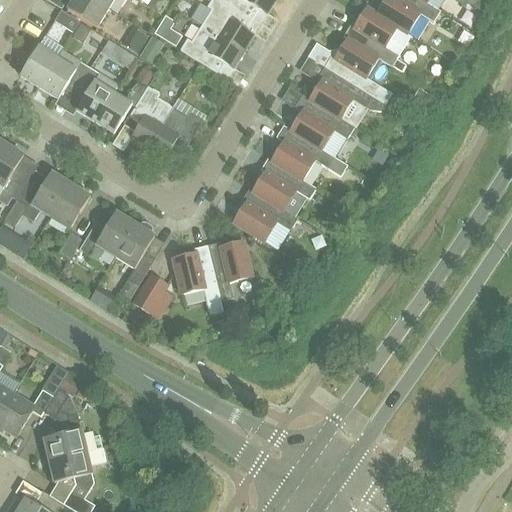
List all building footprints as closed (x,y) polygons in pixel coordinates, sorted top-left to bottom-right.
[(109,11),(91,0),(74,0),(68,11),(98,29),(109,11)] [(115,0),(91,0),(109,11),(115,0)] [(244,54),(255,37),(238,27),(245,17),(217,0),(213,0),(208,9),(212,12),(202,28),(244,54)] [(217,0),(245,17),(251,7),(267,17),(277,0),(217,0)] [(434,25),(441,14),(418,0),(390,0),(387,5),(385,4),(377,16),(367,10),(367,11),(408,36),(420,16),(434,25)] [(418,0),(441,14),(441,13),(427,5),(430,0),(462,0),(484,13),(491,2),(488,0),(418,0)] [(396,55),(408,36),(367,11),(359,23),(361,25),(357,31),(351,27),(344,39),(393,68),(400,73),(405,66),(397,61),(399,58),(396,55)] [(62,12),(55,23),(74,35),(80,24),(62,12)] [(227,82),(244,54),(202,28),(192,44),(188,41),(181,53),(227,82)] [(133,31),(122,48),(138,58),(148,40),(133,31)] [(332,58),(325,69),(386,106),(393,95),(380,88),(367,80),(379,60),(392,69),(393,68),(344,39),(348,42),(340,54),(342,55),(338,62),(332,58)] [(108,59),(115,48),(109,43),(102,55),(108,59)] [(39,48),(21,78),(40,90),(58,60),(39,48)] [(68,86),(77,91),(90,70),(62,53),(58,60),(40,90),(59,101),(68,86)] [(382,112),(386,106),(325,69),(318,80),(324,84),(320,91),(318,90),(310,102),(303,97),(303,98),(355,130),(355,129),(341,121),(353,102),(367,110),(371,113),(382,112)] [(77,112),(95,124),(114,95),(118,87),(90,70),(77,91),(86,97),(77,112)] [(125,102),(114,95),(95,124),(114,136),(132,106),(136,109),(142,98),(146,92),(137,86),(131,92),(125,102)] [(130,142),(147,152),(173,110),(157,100),(160,96),(148,89),(146,92),(142,98),(136,109),(129,119),(140,125),(130,142)] [(348,141),(355,130),(303,98),(296,109),(305,115),(301,121),(299,120),(291,133),(284,128),(336,160),(322,151),(334,132),(348,141)] [(189,119),(173,110),(147,152),(165,163),(174,146),(185,153),(204,122),(192,115),(189,119)] [(350,169),(336,160),(284,128),(277,140),(286,145),(282,152),(280,151),(272,163),(268,160),(268,161),(317,191),(317,190),(303,182),(315,163),(329,171),(343,180),(350,169)] [(0,153),(0,202),(7,207),(20,187),(10,181),(18,167),(24,157),(5,145),(0,153)] [(317,191),(268,161),(261,172),(267,176),(263,182),(261,181),(254,194),(249,191),(249,192),(298,221),(284,212),(296,193),(310,202),(317,191)] [(51,219),(71,186),(52,174),(32,207),(51,219)] [(91,198),(71,186),(51,219),(70,231),(91,198)] [(298,221),(249,192),(242,203),(248,207),(244,213),(242,212),(234,225),(265,244),(277,224),(291,232),(298,221)] [(319,196),(314,202),(322,207),(326,201),(319,196)] [(16,228),(28,208),(18,202),(5,222),(16,228)] [(102,238),(92,231),(80,252),(98,263),(105,252),(116,259),(136,226),(117,214),(102,238)] [(136,226),(116,259),(135,271),(119,296),(130,302),(151,267),(141,261),(155,238),(152,236),(154,233),(153,230),(152,227),(146,224),(143,224),(140,226),(138,228),(136,226)] [(70,262),(82,241),(72,235),(59,255),(70,262)] [(220,245),(208,248),(221,304),(234,301),(230,285),(253,279),(244,244),(229,248),(229,250),(222,252),(220,245)] [(205,291),(209,307),(212,318),(224,315),(221,304),(208,248),(195,251),(197,258),(189,260),(189,258),(173,261),(182,297),(205,291)] [(310,261),(305,269),(315,274),(320,266),(310,261)] [(300,272),(286,276),(291,290),(304,286),(300,272)] [(152,317),(166,294),(170,288),(151,276),(133,304),(152,317)] [(0,373),(3,368),(3,367),(11,354),(1,348),(0,348),(0,417),(14,395),(0,386),(0,373)] [(69,376),(60,390),(74,398),(82,384),(69,376)] [(58,391),(54,399),(44,415),(55,421),(67,401),(69,397),(59,391),(58,391)] [(44,415),(54,399),(43,392),(33,408),(14,395),(0,417),(0,431),(3,434),(4,432),(17,439),(31,416),(40,421),(44,415)] [(87,454),(103,450),(99,437),(84,441),(78,416),(67,418),(71,434),(59,437),(44,441),(50,463),(87,454)] [(103,450),(87,454),(50,463),(55,485),(74,480),(76,487),(64,507),(66,508),(72,511),(92,511),(95,508),(85,501),(95,486),(90,467),(106,463),(103,450)] [(72,511),(66,508),(64,507),(43,493),(35,507),(26,501),(19,511),(72,511)]
